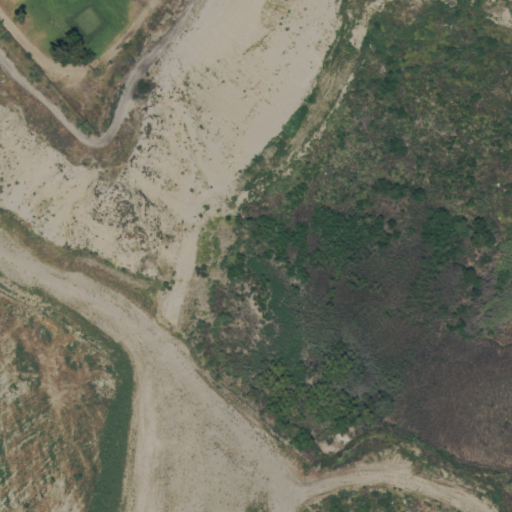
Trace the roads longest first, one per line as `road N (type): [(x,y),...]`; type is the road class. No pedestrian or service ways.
road 1 (track): [(468,511),(394,460),(360,461),(319,481),(287,511),(81,137),(111,132),(132,73),(174,36),(197,0)]
road 2 (track): [(305,494),(106,318),(0,255)]
road 3 (track): [(0,11),(35,53),(65,66),(110,50),(152,0)]
